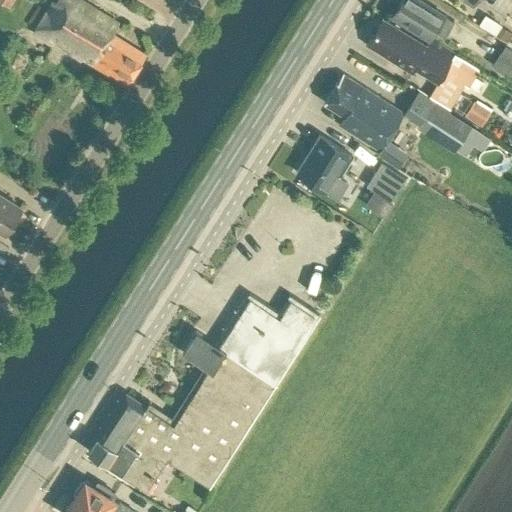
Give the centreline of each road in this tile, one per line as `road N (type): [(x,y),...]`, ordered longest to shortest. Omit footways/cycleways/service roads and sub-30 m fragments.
road 1 (primary): [(8,511),(332,0)]
road 2 (unclassified): [(0,311),(196,0)]
